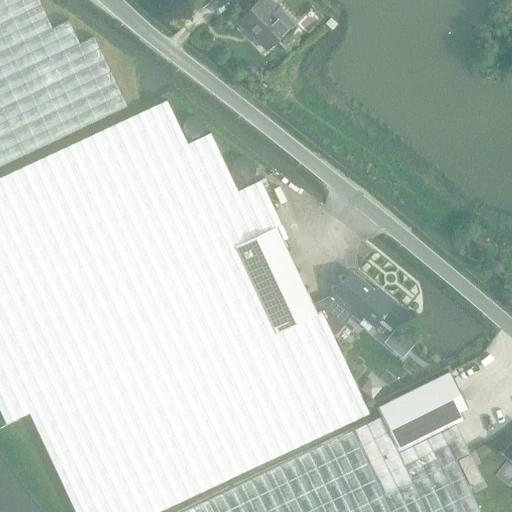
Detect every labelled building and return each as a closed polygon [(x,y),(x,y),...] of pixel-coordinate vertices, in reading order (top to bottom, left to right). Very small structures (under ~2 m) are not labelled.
[(0,0),(0,167),(127,107),(93,37),(77,44),(66,20),(50,27),(36,0),(0,0)] [(263,0),(258,0),(234,23),(251,40),(254,38),(267,51),(295,23),(279,7),(274,11),(263,0)] [(329,28),(334,22),(330,18),(325,24),(329,28)] [(166,103),(0,179),(0,419),(4,427),(24,417),(27,416),(27,417),(73,511),(154,511),(361,417),(366,414),(331,338),(320,314),(315,315),(273,335),(234,251),(275,229),(279,227),(258,183),(237,193),(210,135),(187,146),(166,103)] [(275,229),(234,251),(273,335),(315,315),(310,305),(298,278),(275,229)] [(475,244),(466,247),(469,255),(478,252),(475,244)] [(328,298),(310,305),(315,315),(320,314),(331,338),(349,316),(357,323),(361,319),(370,328),(378,320),(390,331),(405,315),(379,292),(376,296),(350,272),(328,297),(328,298)] [(394,330),(384,343),(402,358),(413,345),(394,330)] [(382,405),(386,413),(398,438),(399,441),(457,414),(465,410),(460,401),(469,396),(455,368),(382,405)] [(369,378),(359,389),(371,399),(381,387),(369,378)] [(479,511),(454,461),(469,453),(455,424),(447,428),(398,451),(396,449),(384,424),(193,511),(479,511)] [(511,440),(502,454),(511,461),(511,462),(502,475),(511,483),(511,440)] [(470,455),(458,461),(463,473),(475,467),(470,455)]
